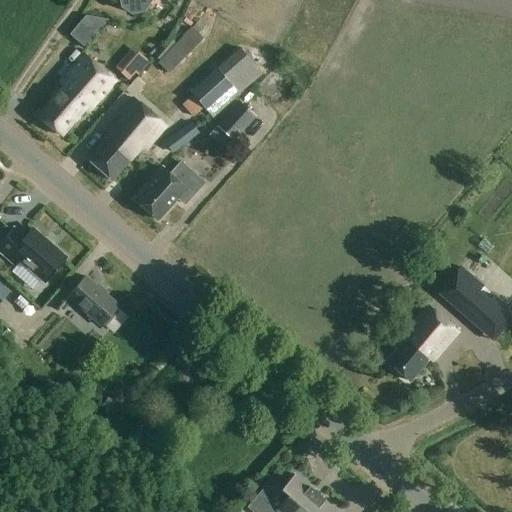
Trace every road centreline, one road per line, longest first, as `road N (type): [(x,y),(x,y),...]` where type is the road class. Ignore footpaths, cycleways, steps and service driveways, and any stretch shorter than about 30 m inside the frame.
road 1 (secondary): [(367,460),(0,135)]
road 2 (residential): [(367,460),(511,381)]
